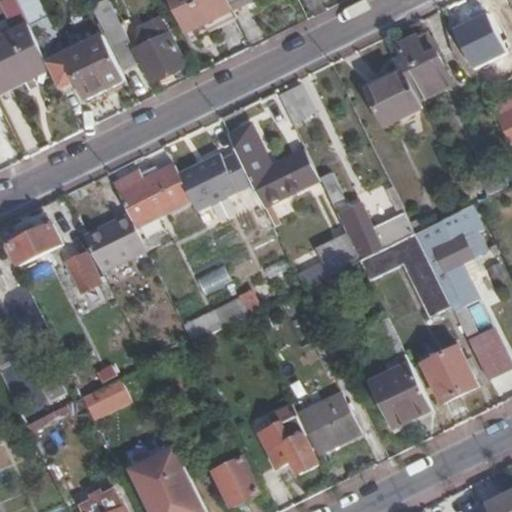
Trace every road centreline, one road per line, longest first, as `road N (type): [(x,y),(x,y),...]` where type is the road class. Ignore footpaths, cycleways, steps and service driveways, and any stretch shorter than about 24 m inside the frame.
road 1 (residential): [(0,198),(404,0)]
road 2 (residential): [(511,432),(351,511)]
